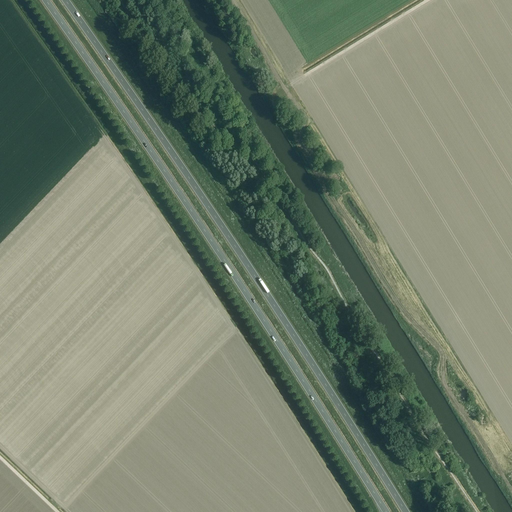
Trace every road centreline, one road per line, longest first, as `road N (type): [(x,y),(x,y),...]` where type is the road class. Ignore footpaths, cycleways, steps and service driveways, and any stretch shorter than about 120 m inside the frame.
road 1 (trunk): [(405,511),(245,257),(64,0)]
road 2 (trunk): [(45,0),(385,511)]
